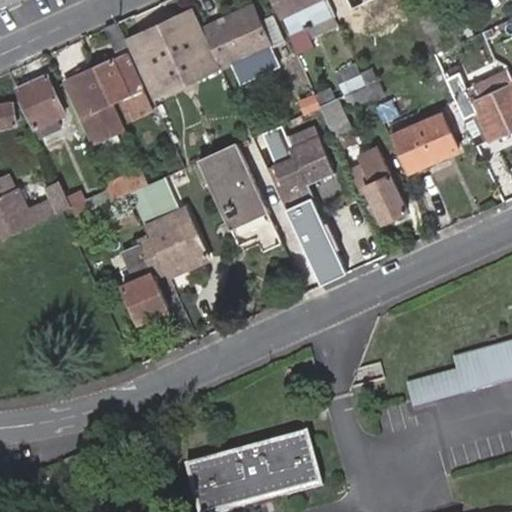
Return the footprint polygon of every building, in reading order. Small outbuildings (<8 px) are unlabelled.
[(0,0),(0,8),(17,0),(0,0)] [(328,0),(271,0),(278,14),(284,12),(292,29),(333,10),(328,0)] [(328,0),(333,10),(353,0),(394,0),(398,7),(410,2),(408,0),(328,0)] [(252,7),(204,30),(220,66),(221,68),(224,66),(229,77),(243,71),(238,60),(255,52),(270,45),(257,19),(252,7)] [(195,12),(127,43),(156,106),(225,75),(221,68),(220,66),(195,12)] [(273,12),(257,19),(270,45),(285,38),(273,12)] [(116,27),(103,32),(113,54),(125,49),(116,27)] [(270,45),(255,52),(264,71),(279,64),(270,45)] [(59,69),(74,103),(83,99),(85,105),(77,108),(81,118),(87,131),(117,117),(111,105),(121,101),(132,124),(151,115),(125,58),(95,72),(87,55),(59,69)] [(372,65),(361,70),(366,83),(377,77),(372,65)] [(366,83),(361,70),(341,79),(347,92),(366,83)] [(511,75),(503,80),(511,98),(511,75)] [(46,78),(19,89),(37,129),(55,121),(64,116),(46,78)] [(380,79),(368,85),(373,97),(386,92),(380,79)] [(511,98),(503,80),(465,97),(486,142),(511,129),(511,98)] [(317,106),(311,92),(298,97),(304,112),(317,106)] [(83,99),(74,103),(77,108),(85,105),(83,99)] [(337,99),(321,107),(321,109),(326,118),(336,139),(343,136),(346,142),(352,138),(350,133),(353,131),(337,99)] [(0,126),(14,124),(11,105),(0,105),(0,126)] [(326,118),(321,109),(307,116),(311,125),(326,118)] [(441,111),(391,135),(406,168),(433,156),(435,159),(449,152),(459,147),(441,111)] [(55,121),(37,129),(42,139),(59,131),(55,121)] [(338,171),(317,124),(290,136),(285,125),(267,133),(279,162),(272,165),(324,284),(349,273),(310,184),(338,171)] [(359,190),(369,185),(386,221),(409,210),(393,175),(381,147),(359,157),(362,165),(350,170),(359,190)] [(277,229),(239,148),(204,164),(240,246),(260,237),(265,249),(282,241),(277,229)] [(406,168),(409,175),(451,156),(449,152),(435,159),(433,156),(406,168)] [(141,166),(103,183),(105,187),(112,202),(127,195),(150,185),(141,166)] [(0,195),(16,188),(8,171),(0,175),(0,195)] [(147,221),(183,205),(171,176),(134,192),(147,221)] [(0,239),(12,234),(73,207),(69,198),(62,184),(24,203),(16,188),(0,195),(0,239)] [(83,197),(90,212),(112,202),(105,187),(83,197)] [(73,207),(78,217),(90,212),(83,197),(81,193),(69,198),(73,207)] [(189,266),(211,256),(188,207),(147,226),(168,273),(188,263),(189,266)] [(140,224),(133,209),(114,218),(121,234),(140,224)] [(156,280),(164,276),(146,237),(138,242),(140,248),(128,254),(139,281),(124,289),(140,324),(170,311),(156,280)] [(511,340),(453,356),(456,370),(408,383),(414,407),(511,380),(511,340)] [(314,430),(193,463),(204,511),(218,511),(328,483),(314,430)] [(28,476),(37,494),(52,487),(44,469),(28,476)]
